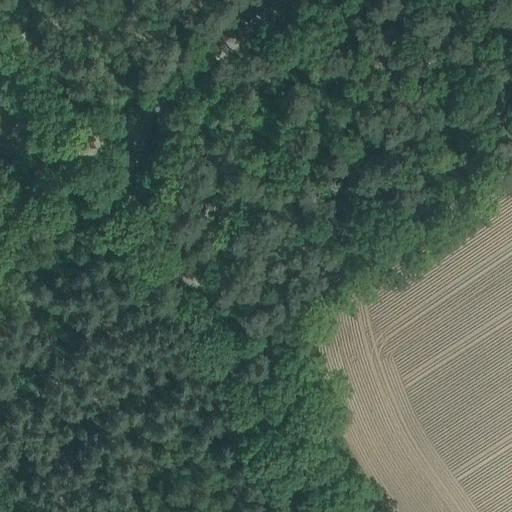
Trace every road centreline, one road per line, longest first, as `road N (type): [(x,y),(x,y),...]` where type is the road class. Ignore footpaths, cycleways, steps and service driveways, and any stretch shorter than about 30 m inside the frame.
road 1 (unclassified): [(359,511),(143,194),(140,154),(151,118),(170,96),(315,0)]
road 2 (track): [(109,144),(0,210)]
